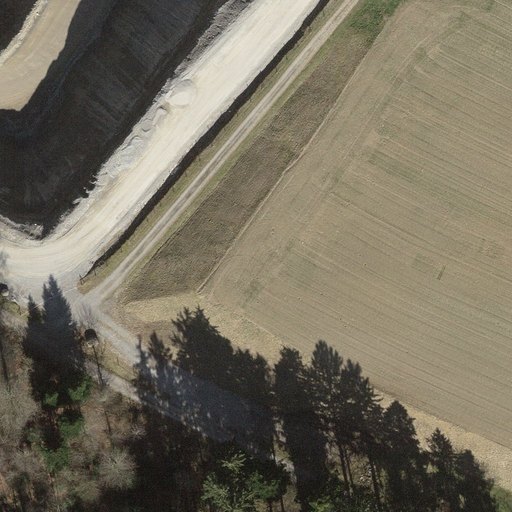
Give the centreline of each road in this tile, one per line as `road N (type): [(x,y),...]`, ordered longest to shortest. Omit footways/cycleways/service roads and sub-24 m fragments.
road 1 (track): [(354,0),(133,260),(49,346)]
road 2 (track): [(49,346),(145,399),(377,503)]
